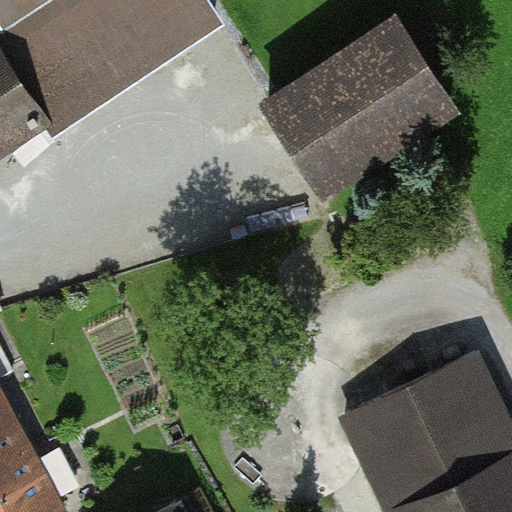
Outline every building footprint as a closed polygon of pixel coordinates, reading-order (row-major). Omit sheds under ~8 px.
[(0,0),(0,165),(226,17),(214,0),(0,0)] [(464,106),(405,16),(270,105),(329,195),(464,106)] [(511,511),(511,420),(480,352),(346,414),(391,511),(511,511)] [(73,511),(6,378),(0,381),(0,511),(73,511)] [(193,511),(188,502),(167,511),(193,511)]
